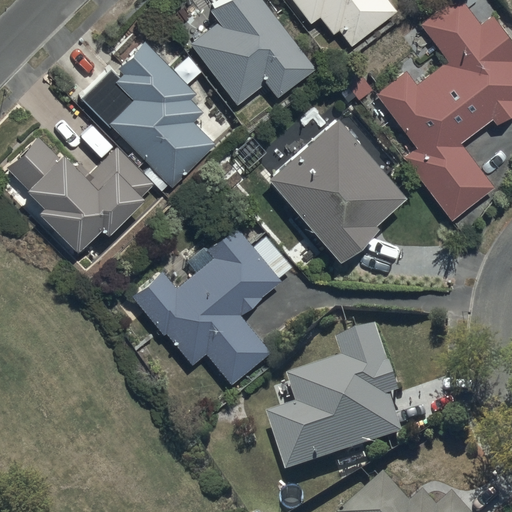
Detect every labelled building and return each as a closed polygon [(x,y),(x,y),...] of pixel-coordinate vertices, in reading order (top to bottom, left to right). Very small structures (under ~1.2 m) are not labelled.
[(208,0),(216,10),(185,34),(232,98),(261,76),(272,90),(314,59),(269,0),(208,0)] [(293,0),(304,16),(315,8),(329,28),(335,24),(346,40),(397,5),(393,0),(293,0)] [(447,214),(492,179),(458,135),(488,111),(494,119),(511,104),(511,92),(511,54),(509,50),(511,47),(511,37),(490,9),(478,18),(463,0),(436,0),(416,16),(444,53),(412,77),(403,65),(371,90),(412,143),(400,152),(447,214)] [(78,87),(106,115),(169,180),(212,139),(189,115),(199,106),(186,93),(192,88),(139,33),(114,58),(119,63),(113,68),(105,60),(78,87)] [(334,109),(265,169),(334,248),(371,216),(368,213),(402,184),(388,168),(395,161),(349,108),(340,116),(334,109)] [(37,194),(33,197),(71,237),(95,213),(102,220),(139,185),(142,188),(153,179),(114,139),(83,168),(56,139),(50,144),(35,128),(3,159),(37,194)] [(155,263),(127,287),(188,356),(201,345),(228,375),(268,340),(239,307),(278,273),(276,271),(288,260),(261,229),(249,240),(229,217),(185,256),(192,264),(172,281),(155,263)] [(265,412),(284,470),(401,432),(389,395),(397,392),(376,324),(332,338),(337,355),(286,372),(295,402),(265,412)] [(469,511),(451,492),(436,505),(424,491),(409,503),(383,472),(336,511),(469,511)]
